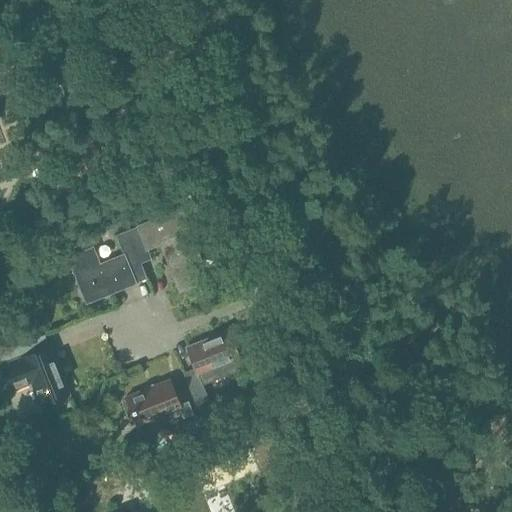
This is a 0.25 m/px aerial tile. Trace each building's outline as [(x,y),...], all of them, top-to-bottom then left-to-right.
[(191,188),(192,191),(194,198),(198,196),(203,195),(201,189),(200,185),(195,186),(191,188)] [(138,266),(141,265),(152,260),(147,250),(161,245),(166,258),(170,257),(174,266),(170,267),(180,292),(209,280),(209,279),(205,281),(196,258),(199,257),(180,210),(125,233),(138,266)] [(98,267),(92,250),(68,260),(74,276),(86,305),(112,294),(111,291),(120,287),(121,291),(147,280),(141,265),(138,266),(125,233),(115,237),(123,256),(98,267)] [(195,368),(183,373),(197,406),(209,401),(202,385),(244,368),(239,357),(229,331),(187,347),(195,368)] [(49,347),(49,346),(47,346),(42,335),(4,352),(0,353),(0,366),(2,365),(11,388),(30,381),(41,407),(69,395),(58,369),(55,371),(46,348),(49,347)] [(169,381),(123,399),(134,427),(178,410),(181,420),(192,416),(187,403),(179,406),(169,381)] [(134,477),(156,468),(151,454),(129,462),(134,477)]
